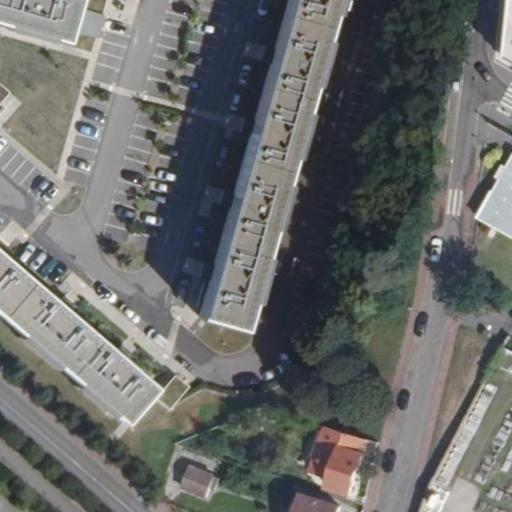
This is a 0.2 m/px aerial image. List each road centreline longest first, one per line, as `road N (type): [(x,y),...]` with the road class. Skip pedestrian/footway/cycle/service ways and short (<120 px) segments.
road 1 (residential): [(140,306),(213,370),(241,374),(257,362),(361,0)]
road 2 (residential): [(389,511),(437,301),(473,80)]
road 3 (residential): [(240,0),(166,260),(140,306)]
road 4 (residential): [(79,257),(152,0)]
road 5 (tertiary): [(129,511),(0,398)]
